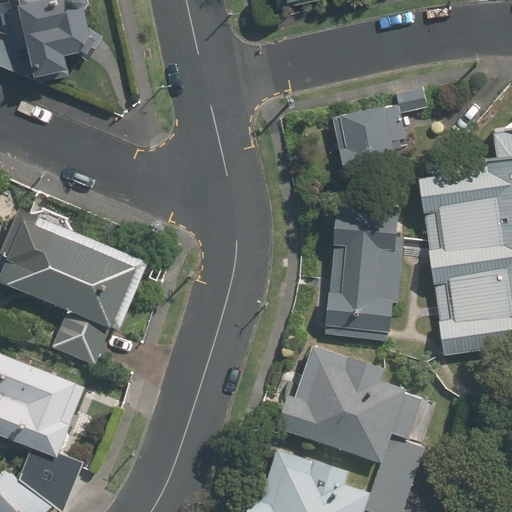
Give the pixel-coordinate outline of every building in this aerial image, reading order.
[(2,36),(0,40),(0,60),(22,70),(36,67),(37,70),(69,64),(66,51),(85,48),(89,50),(100,32),(93,27),(88,5),(90,2),(89,0),(23,0),(24,1),(4,4),(11,40),(2,36)] [(397,100),(330,116),(345,179),(394,167),(389,145),(405,141),(399,115),(421,110),(417,89),(396,94),(397,100)] [(511,124),(493,127),(497,154),(483,156),(485,166),(418,176),(444,352),(511,341),(511,124)] [(396,303),(400,236),(392,235),(393,207),(333,203),(324,336),(384,340),(387,302),(396,303)] [(27,211),(0,273),(0,278),(71,309),(56,345),(98,363),(98,362),(111,330),(117,332),(147,262),(27,211)] [(380,368),(308,344),(292,394),(282,391),(271,425),(377,460),(400,389),(375,381),(380,368)] [(0,431),(56,455),(83,389),(0,354),(0,431)] [(400,511),(422,449),(391,438),(367,508),(378,511),(400,511)] [(360,511),(368,489),(344,482),(348,469),(272,445),(255,498),(249,496),(244,511),(360,511)] [(75,468),(39,453),(28,479),(63,507),(75,468)] [(0,511),(48,511),(51,510),(24,486),(8,472),(0,480),(0,511)]
